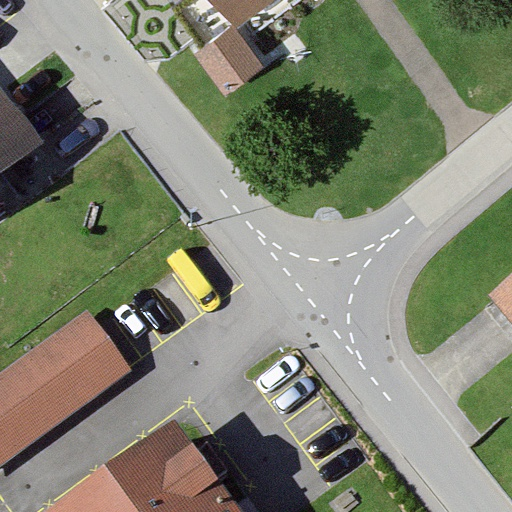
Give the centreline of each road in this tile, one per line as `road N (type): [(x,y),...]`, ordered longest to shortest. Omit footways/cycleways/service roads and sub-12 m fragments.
road 1 (residential): [(61,0),(311,300)]
road 2 (residential): [(311,300),(488,511)]
road 3 (residential): [(511,132),(311,300)]
